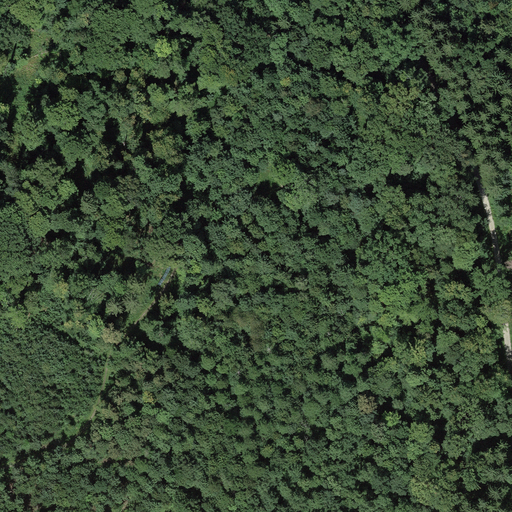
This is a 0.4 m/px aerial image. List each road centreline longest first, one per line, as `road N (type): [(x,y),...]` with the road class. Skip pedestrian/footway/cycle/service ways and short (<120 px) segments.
road 1 (track): [(189,0),(167,40),(176,259),(134,339),(119,406),(0,470)]
road 2 (track): [(511,386),(490,233),(464,153),(387,0)]
